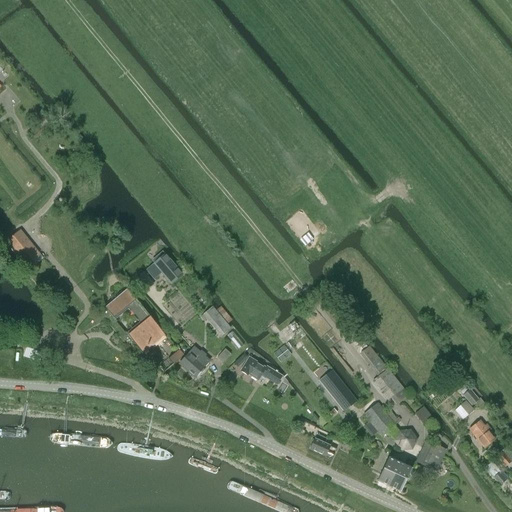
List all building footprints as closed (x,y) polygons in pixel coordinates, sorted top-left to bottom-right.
[(6,243),(28,270),(42,259),(20,231),(6,243)] [(155,263),(146,270),(154,279),(162,272),(164,275),(163,276),(168,282),(169,281),(171,284),(182,275),(164,255),(162,252),(152,260),(155,263)] [(143,273),(138,277),(148,289),(153,284),(143,273)] [(129,336),(144,355),(166,336),(152,318),(136,298),(135,299),(128,290),(105,308),(113,318),(114,320),(128,309),(140,323),(126,334),(128,337),(129,336)] [(204,314),(222,336),(230,329),(212,307),(204,314)] [(407,396),(402,389),(379,360),(366,342),(356,350),(360,354),(361,353),(371,367),(378,376),(372,381),(387,401),(391,398),(396,405),(407,396)] [(186,356),(179,364),(194,377),(202,369),(209,361),(194,348),(186,356)] [(217,358),(222,363),(230,354),(225,349),(217,358)] [(168,359),(173,365),(184,356),(179,350),(168,359)] [(249,358),(240,371),(247,376),(248,374),(258,380),(261,375),(276,385),(280,378),(272,373),(273,371),(266,366),(265,368),(265,369),(249,358)] [(319,380),(344,412),(357,402),(331,370),(319,380)] [(486,406),(479,398),(478,399),(470,389),(463,395),(472,406),(476,403),(481,410),(486,406)] [(385,409),(382,405),(380,407),(377,403),(363,415),(381,437),(395,426),(392,422),(396,419),(389,410),(385,413),(383,410),(385,409)] [(484,448),(495,440),(488,432),(490,430),(486,425),(484,426),(479,421),(469,429),(484,448)] [(30,432),(28,432),(0,430),(0,437),(28,439),(31,437),(32,436),(32,434),(32,433),(30,432)] [(399,431),(394,442),(401,450),(411,449),(416,440),(410,431),(399,431)] [(314,440),(309,449),(325,456),(330,447),(324,444),(326,439),(316,434),(314,440)] [(109,439),(107,439),(54,435),(51,436),(50,438),(50,442),(52,444),(56,446),(109,451),(114,447),(115,445),(113,442),(109,439)] [(426,441),(416,462),(436,472),(446,450),(426,441)] [(117,450),(120,453),(159,461),(166,460),(173,456),(172,455),(167,451),(162,448),(147,445),(120,442),(118,444),(117,450)] [(511,456),(507,450),(497,458),(504,468),(511,462),(510,459),(511,457),(511,456)] [(186,456),(182,469),(219,480),(223,469),(220,466),(216,464),(208,461),(200,459),(186,456)] [(389,487),(400,463),(388,458),(377,481),(389,487)] [(485,468),(500,485),(508,479),(501,471),(500,472),(492,462),(485,468)] [(400,463),(389,487),(400,492),(411,469),(400,463)] [(296,509),(288,505),(233,481),(228,480),(225,481),(223,484),(223,487),(228,491),(276,511),(296,511),(296,509)] [(12,493),(9,491),(0,490),(0,500),(6,501),(11,499),(13,496),(12,493)] [(65,490),(21,490),(21,503),(65,503),(65,490)]
